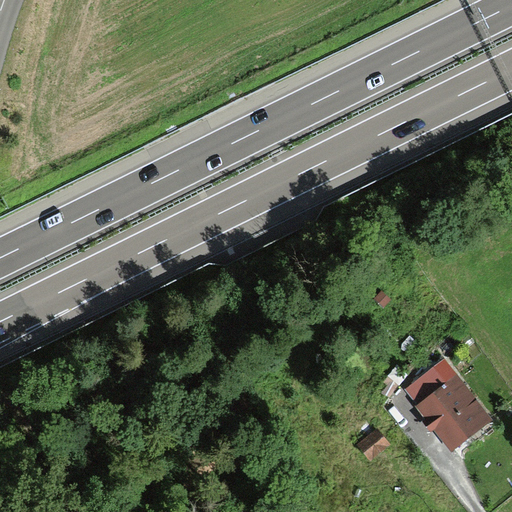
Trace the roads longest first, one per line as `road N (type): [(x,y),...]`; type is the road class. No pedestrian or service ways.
road 1 (motorway): [(511,5),(0,258)]
road 2 (motorway): [(0,321),(511,69)]
